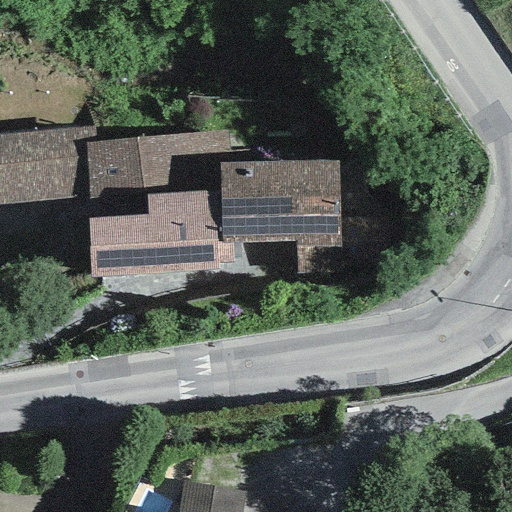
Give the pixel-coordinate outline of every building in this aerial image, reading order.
[(92,126),(0,136),(0,208),(88,199),(84,142),(94,141),(92,126)] [(94,141),(84,142),(88,199),(90,219),(146,214),(145,197),(220,191),(218,167),(229,166),(226,131),(94,141)] [(229,166),(218,167),(220,191),(220,246),(229,246),(340,247),(336,163),(229,166)] [(90,219),(90,278),(218,271),(217,263),(231,262),(229,246),(220,246),(220,191),(145,197),(146,214),(90,219)] [(240,511),(244,493),(181,482),(176,511),(240,511)]
